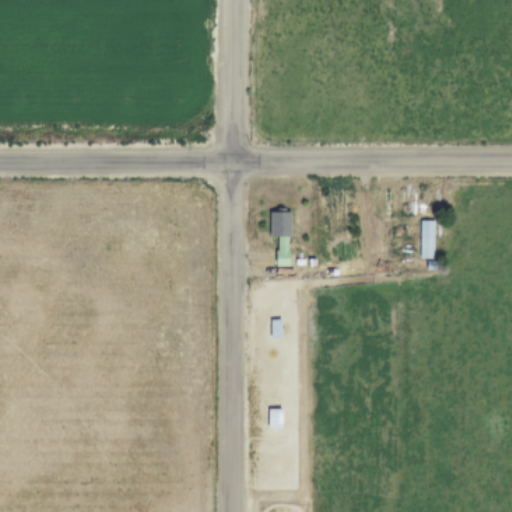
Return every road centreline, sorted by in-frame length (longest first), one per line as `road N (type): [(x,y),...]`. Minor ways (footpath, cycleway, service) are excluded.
road 1 (residential): [(232,511),(230,0)]
road 2 (residential): [(0,159),(511,158)]
